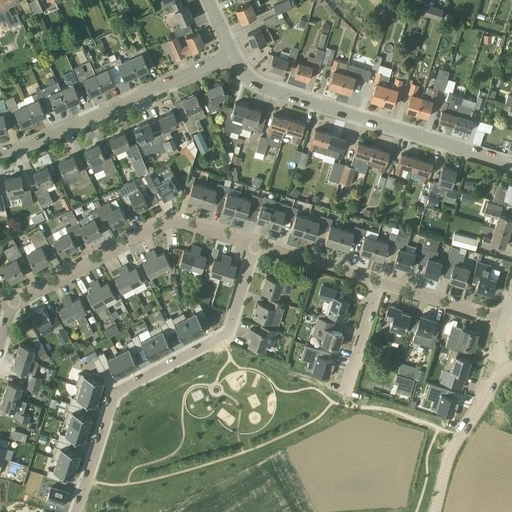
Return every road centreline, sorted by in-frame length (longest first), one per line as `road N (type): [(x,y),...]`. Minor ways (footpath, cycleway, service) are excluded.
road 1 (residential): [(77,511),(115,393),(227,334),(254,247)]
road 2 (unclassified): [(511,165),(264,90),(229,56)]
road 3 (residential): [(254,247),(176,223),(160,226),(12,303)]
road 4 (unclassified): [(229,56),(0,155)]
road 5 (unclassified): [(434,511),(448,457),(506,369)]
road 6 (residential): [(504,321),(375,283)]
road 7 (residential): [(375,283),(254,247)]
